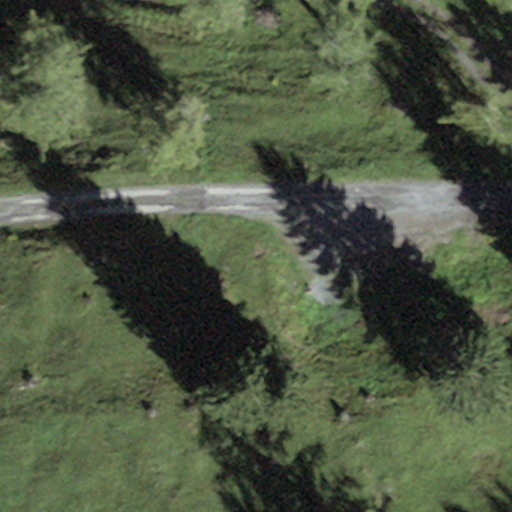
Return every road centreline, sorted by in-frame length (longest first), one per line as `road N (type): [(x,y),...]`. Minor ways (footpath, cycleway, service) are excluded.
road 1 (track): [(511,194),(374,188),(0,234)]
road 2 (track): [(511,103),(415,0)]
